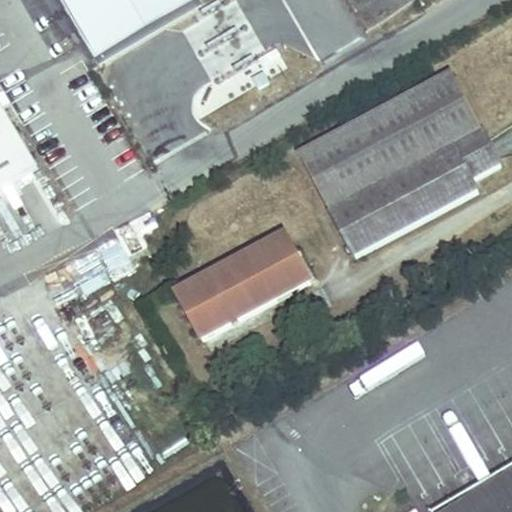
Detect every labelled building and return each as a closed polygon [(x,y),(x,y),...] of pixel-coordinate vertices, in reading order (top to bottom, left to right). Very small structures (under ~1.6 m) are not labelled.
[(229,0),(218,0),(209,6),(213,13),(231,2),(229,0)] [(205,55),(244,32),(241,28),(203,50),(205,55)] [(92,38),(80,46),(88,59),(101,51),(92,38)] [(265,74),(253,81),(259,91),(271,85),(265,74)] [(453,74),(299,155),(356,260),(481,193),(475,183),(503,168),(453,74)] [(0,194),(40,171),(0,104),(0,194)] [(287,238),(178,296),(204,343),(312,285),(287,238)] [(221,422),(213,408),(200,416),(208,429),(221,422)] [(511,511),(511,470),(440,511),(511,511)]
